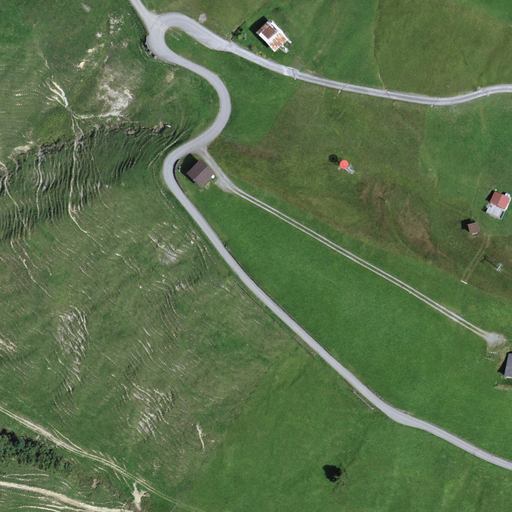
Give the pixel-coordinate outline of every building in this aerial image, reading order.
[(272,17),(259,29),(276,48),(290,37),(272,17)] [(203,161),(190,175),(203,187),(216,173),(203,161)] [(511,194),(499,188),(492,201),(507,208),(511,197),(511,194)] [(487,217),(504,225),(507,216),(490,209),(487,217)] [(480,230),(470,231),(472,243),(481,242),(480,230)]
